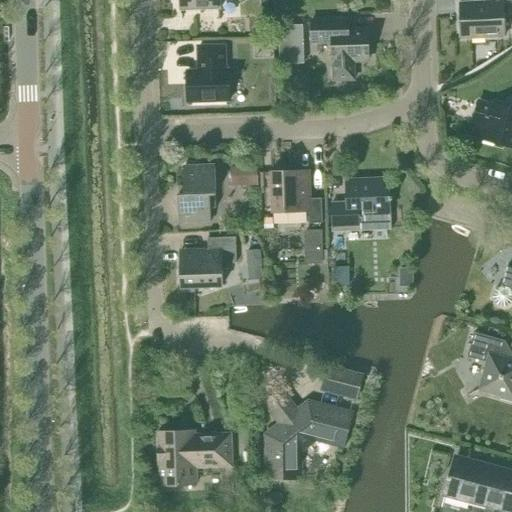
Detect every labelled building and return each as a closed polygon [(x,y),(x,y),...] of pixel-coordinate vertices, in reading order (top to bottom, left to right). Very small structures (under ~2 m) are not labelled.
[(180,0),(181,10),(221,9),(220,0),(180,0)] [(261,0),(261,6),(267,11),(272,6),(271,0),(261,0)] [(511,0),(485,0),(485,3),(460,4),(461,37),(505,36),(504,3),(511,2),(511,0)] [(219,16),(192,17),(193,28),(220,27),(219,16)] [(349,19),(340,20),(341,32),(349,31),(349,19)] [(354,79),(353,60),(369,59),(368,31),(349,31),(341,32),(340,20),(311,21),(312,43),(332,42),(333,60),(334,60),(334,80),(354,79)] [(304,63),(303,25),(279,26),(280,64),(304,63)] [(187,71),(188,101),(230,100),(229,70),(225,70),(224,46),(198,47),(199,71),(187,71)] [(494,103),(493,106),(478,102),(471,127),(480,129),(478,138),(511,147),(511,96),(509,107),(494,103)] [(179,223),(211,221),(210,208),(216,208),(215,166),(183,167),(184,195),(178,195),(179,223)] [(258,186),(257,166),(230,167),(231,187),(258,186)] [(309,211),(309,223),(322,223),(322,198),(310,198),(309,171),(273,172),(273,171),(272,171),(273,212),(309,211)] [(359,214),(391,213),(389,177),(345,179),(346,203),(332,203),(333,228),(359,227),(359,214)] [(304,233),(304,259),(322,259),(321,233),(304,233)] [(237,263),(236,237),(208,238),(208,250),(180,250),(182,286),(180,286),(180,288),(222,286),(222,263),(237,263)] [(511,267),(507,266),(502,284),(495,289),(492,297),(496,304),(504,306),(511,302),(511,301),(511,267)] [(505,341),(474,332),(468,357),(487,362),(479,389),(500,395),(500,398),(511,401),(511,359),(501,356),(505,341)] [(356,397),(361,377),(328,368),(323,388),(356,397)] [(267,435),(267,473),(299,473),(299,451),(321,434),(344,440),(342,445),(343,445),(351,414),(309,403),(297,412),(280,390),(265,401),(282,424),(267,435)] [(158,432),(160,486),(196,484),(196,467),(232,466),(231,434),(195,435),(194,431),(158,432)] [(242,451),(242,463),(255,462),(254,451),(242,451)] [(511,511),(511,472),(455,457),(445,494),(511,511)]
